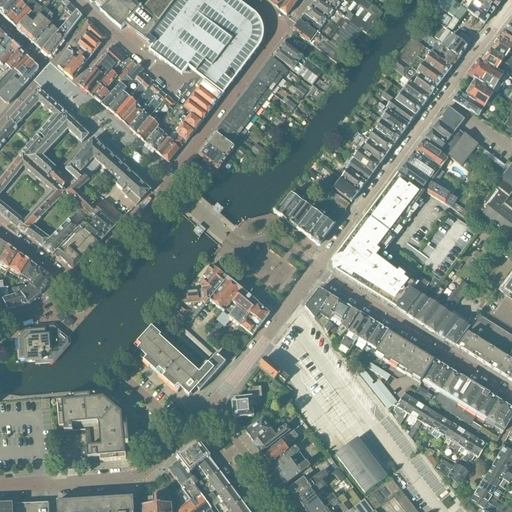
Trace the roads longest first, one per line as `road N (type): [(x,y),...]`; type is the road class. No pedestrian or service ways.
road 1 (residential): [(511,3),(316,268)]
road 2 (residential): [(74,287),(152,207),(234,93)]
road 3 (residential): [(511,393),(316,268)]
road 4 (unclassified): [(316,268),(210,404)]
road 5 (unclassified): [(194,421),(133,478),(51,483)]
